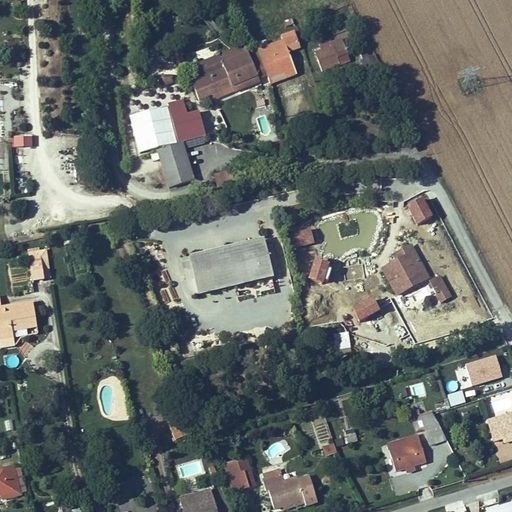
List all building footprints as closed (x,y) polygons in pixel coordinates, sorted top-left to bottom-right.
[(254,56),(264,86),(277,81),(272,68),(288,62),(286,57),(307,48),(305,44),(297,46),(295,41),(254,56)] [(361,57),(364,67),(377,63),(374,53),(361,57)] [(335,70),(328,54),(312,60),(308,62),(313,74),(308,77),(310,82),(335,70)] [(254,56),(237,63),(235,60),(221,66),(222,70),(231,97),(264,86),(254,56)] [(280,90),(295,84),(288,62),(272,68),(277,81),(279,86),(280,90)] [(221,100),(231,97),(222,70),(218,72),(220,80),(216,80),(221,100)] [(162,74),(161,83),(172,84),(174,75),(162,74)] [(264,86),(266,91),(279,86),(277,81),(264,86)] [(199,113),(195,101),(183,105),(186,115),(199,113)] [(186,115),(185,117),(192,145),(214,140),(208,111),(199,113),(186,115)] [(32,136),(13,136),(13,148),(32,148),(32,136)] [(200,183),(192,145),(166,151),(174,189),(200,183)] [(237,187),(235,173),(222,177),(225,191),(237,187)] [(274,278),(267,241),(184,259),(193,297),(274,278)] [(45,278),(40,251),(40,249),(29,250),(34,281),(45,279),(45,278)] [(52,277),(48,250),(40,251),(45,278),(52,277)] [(398,264),(415,256),(412,250),(395,258),(398,264)] [(398,264),(383,271),(396,297),(428,281),(415,256),(398,264)] [(439,282),(430,286),(441,308),(450,304),(439,282)] [(383,293),(350,296),(353,327),(386,324),(383,293)] [(3,307),(1,298),(0,298),(0,339),(12,338),(12,331),(38,326),(34,303),(3,307)] [(333,346),(341,345),(341,348),(348,347),(346,334),(332,336),(333,346)] [(471,387),(503,379),(497,356),(465,364),(471,387)] [(402,387),(403,397),(425,393),(423,383),(402,387)] [(174,387),(158,394),(161,403),(178,396),(174,387)] [(148,396),(132,402),(138,418),(154,413),(148,396)] [(182,406),(168,414),(178,441),(194,435),(182,406)] [(425,429),(432,445),(446,440),(432,413),(412,419),(417,431),(425,429)] [(492,442),(511,437),(511,414),(486,421),(492,442)] [(354,429),(344,430),(346,444),(357,442),(354,429)] [(418,441),(415,433),(386,442),(388,449),(418,441)] [(424,462),(418,441),(388,449),(394,470),(424,462)] [(322,446),(325,454),(338,450),(334,443),(322,446)] [(117,459),(102,463),(106,476),(121,471),(117,459)] [(226,465),(228,475),(249,468),(246,459),(226,465)] [(264,477),(279,473),(278,467),(262,471),(264,477)] [(249,468),(228,475),(234,489),(254,483),(249,468)] [(307,503),(319,500),(311,475),(286,482),(282,472),(279,473),(264,477),(261,478),(263,488),(267,487),(273,505),(304,496),(307,503)] [(14,491),(16,503),(23,501),(18,473),(0,477),(0,492),(2,492),(14,491)] [(216,511),(209,487),(179,497),(184,511),(216,511)] [(16,503),(14,491),(2,492),(4,505),(16,503)]
